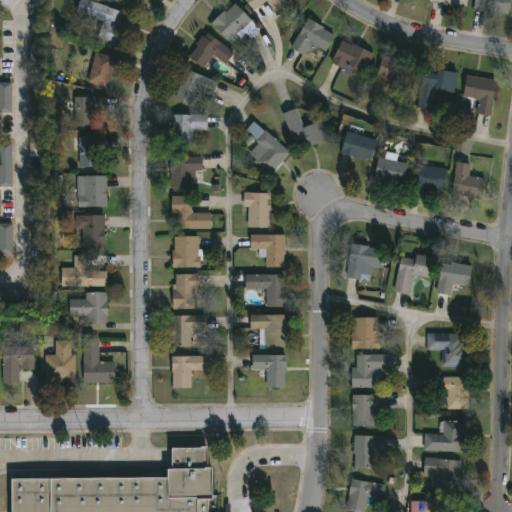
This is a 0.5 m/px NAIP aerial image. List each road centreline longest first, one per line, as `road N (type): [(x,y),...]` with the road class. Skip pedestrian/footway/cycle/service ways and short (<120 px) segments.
road 1 (residential): [(511,246),(365,218),(329,230),(309,511)]
road 2 (residential): [(187,0),(158,45),(143,97),(141,428)]
road 3 (residential): [(0,424),(321,427)]
road 4 (residential): [(511,195),(495,511)]
road 5 (residential): [(511,56),(414,40),(330,0)]
